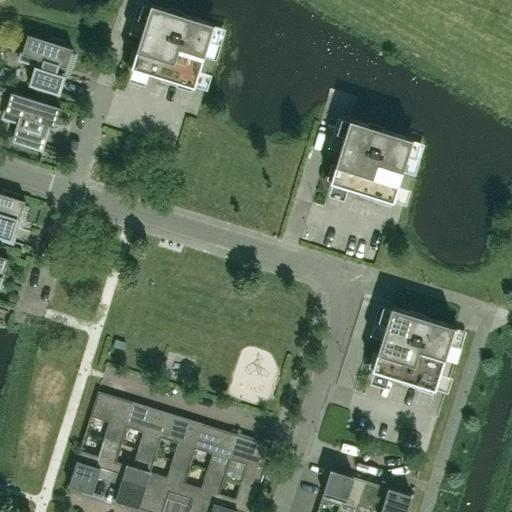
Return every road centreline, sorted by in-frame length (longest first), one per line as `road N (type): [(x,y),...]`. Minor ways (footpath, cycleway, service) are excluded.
road 1 (residential): [(302,439),(344,302),(340,282),(72,193)]
road 2 (residential): [(302,439),(102,375)]
road 3 (residential): [(35,311),(72,193)]
